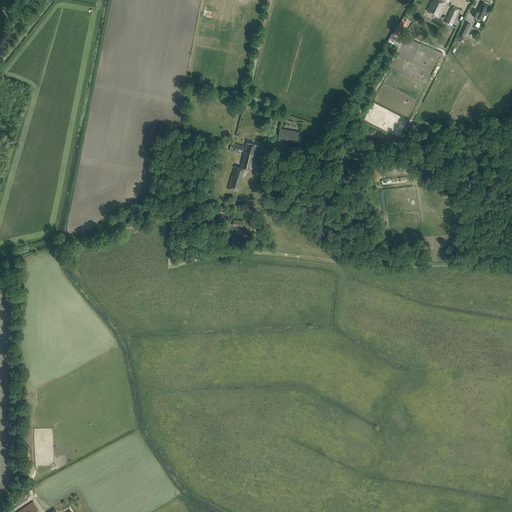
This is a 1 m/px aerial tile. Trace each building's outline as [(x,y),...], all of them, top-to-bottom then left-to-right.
[(223,0),(221,17),(229,19),(231,4),(232,4),(232,0),(223,0)] [(444,6),(446,0),(432,0),(427,11),(438,16),(440,13),(441,13),(444,6)] [(484,15),(489,6),(482,3),(478,11),(474,9),(471,14),(482,20),(484,15)] [(451,26),(459,10),(453,7),(451,11),(450,10),(445,22),(451,26)] [(398,33),(407,20),(403,18),(392,35),(401,41),(404,36),(398,33)] [(466,34),(470,24),(465,21),(459,34),(464,36),(465,33),(466,34)] [(240,43),(218,40),(217,48),(239,51),(240,43)] [(298,144),(300,133),(280,129),(278,140),(298,144)] [(255,155),(257,144),(248,142),(246,150),(245,150),(240,168),(237,167),(235,175),(233,174),(228,188),(237,191),(244,169),(252,171),(256,155),(255,155)] [(242,150),(243,146),(232,143),(231,148),(236,149),(235,152),(239,152),(239,150),(242,150)] [(12,511),(37,511),(33,501),(12,511)]
